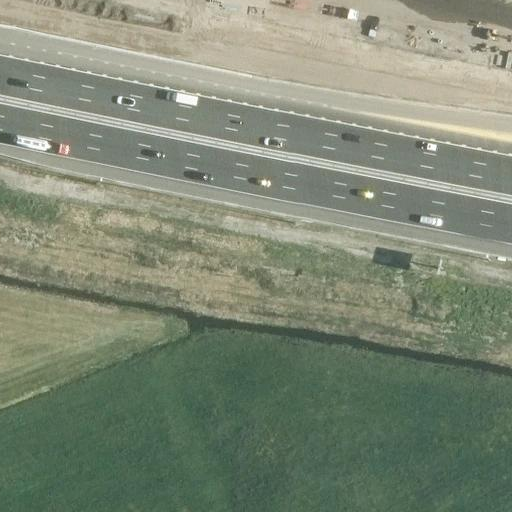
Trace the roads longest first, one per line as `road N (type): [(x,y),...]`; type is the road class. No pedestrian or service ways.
road 1 (motorway): [(0,78),(511,182)]
road 2 (motorway): [(0,12),(511,112)]
road 3 (motorway): [(511,35),(334,0)]
